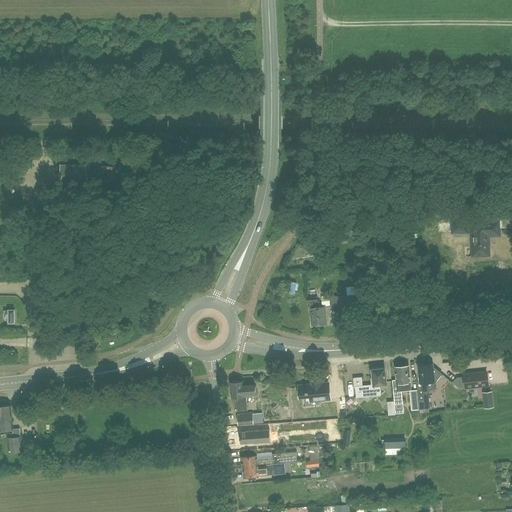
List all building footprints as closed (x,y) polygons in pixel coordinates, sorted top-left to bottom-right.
[(88,166),(88,165),(60,165),(60,183),(88,183),(88,182),(114,182),(127,182),(127,166),(114,166),(88,166)] [(475,257),(490,256),(489,236),(500,235),(499,221),(474,222),(475,257)] [(452,232),(467,232),(466,222),(452,223),(452,232)] [(357,304),(356,294),(353,295),(331,297),(332,306),(354,304),(357,304)] [(318,307),(317,302),(318,302),(317,296),(306,297),(307,303),(310,303),(312,326),(327,324),(325,306),(318,307)] [(323,306),(330,305),(330,296),(322,296),(323,306)] [(15,323),(15,310),(8,310),(8,311),(4,311),(4,318),(8,318),(8,323),(15,323)] [(432,368),(432,363),(419,365),(420,375),(418,375),(419,381),(417,382),(417,390),(419,409),(430,408),(427,381),(436,380),(442,373),(434,367),(432,368)] [(395,404),(403,403),(402,390),(411,389),(409,366),(395,367),(396,380),(392,380),(394,401),(395,404)] [(371,379),(372,385),(355,388),(356,398),(381,395),(380,385),(386,384),(385,368),(384,368),(384,367),(380,367),(377,368),(377,369),(372,370),(373,378),(371,379)] [(487,372),(470,374),(472,387),(488,386),(487,372)] [(464,377),(458,377),(453,382),(460,388),(465,388),(464,377)] [(230,382),(231,397),(235,397),(236,411),(247,410),(246,396),(256,395),(255,392),(256,391),(256,387),(255,386),(254,383),(243,384),(243,381),(237,382),(236,381),(233,381),(232,382),(230,382)] [(314,396),(298,398),(298,404),(308,404),(309,409),(335,407),(334,395),(324,395),(323,387),(313,388),(314,396)] [(412,410),(419,409),(417,390),(410,391),(412,410)] [(493,407),(491,393),(483,393),(485,408),(488,408),(493,407)] [(0,433),(0,434),(11,432),(12,437),(7,438),(9,453),(23,452),(21,436),(20,436),(20,428),(13,429),(11,405),(5,406),(3,405),(1,405),(0,406),(0,433)] [(253,413),(253,412),(237,414),(238,425),(253,424),(263,423),(262,413),(253,413)] [(240,433),(241,442),(273,440),(272,430),(240,433)] [(404,446),(404,441),(404,439),(394,439),(385,440),(386,450),(405,449),(404,446)] [(24,453),(35,452),(34,443),(23,444),(24,453)] [(283,456),(283,454),(279,454),(272,455),(272,457),(257,459),(256,455),(242,456),(243,466),(269,463),(274,463),(274,464),(277,463),(284,463),(292,462),(299,462),(299,455),(292,455),(283,456)] [(244,476),(259,475),(259,476),(286,474),(284,463),(277,463),(274,464),(274,463),(269,463),(243,466),(244,476)]
